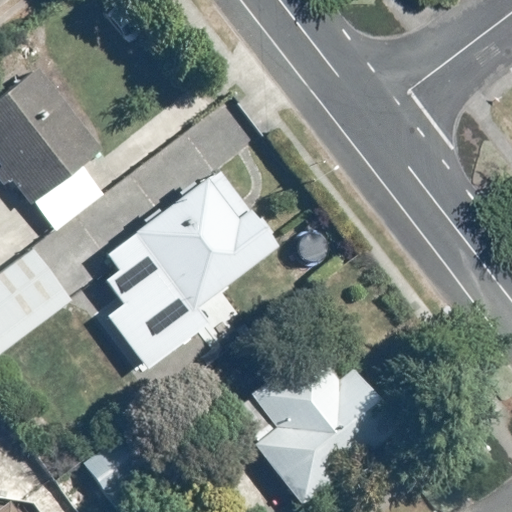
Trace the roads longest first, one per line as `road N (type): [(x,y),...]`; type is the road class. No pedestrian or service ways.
road 1 (residential): [(511,300),(370,120)]
road 2 (residential): [(370,120),(511,13)]
road 3 (residential): [(370,120),(276,0)]
